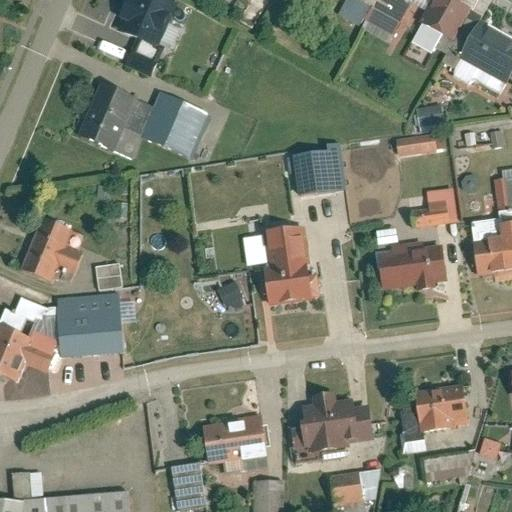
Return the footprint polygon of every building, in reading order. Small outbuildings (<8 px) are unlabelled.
[(142,38),(130,66),(159,78),(171,49),(166,47),(184,5),(173,0),(136,0),(123,30),(142,38)] [(351,10),(345,20),(359,28),(365,18),(369,20),(380,0),(350,0),(346,7),(351,10)] [(383,0),(368,28),(395,43),(416,4),(431,13),(409,53),(423,61),(428,50),(437,55),(440,49),(451,55),(481,0),(383,0)] [(479,11),(448,64),(461,71),(457,77),(477,89),(482,81),(507,96),(511,88),(511,34),(491,22),(492,19),(479,11)] [(354,71),(348,81),(361,89),(367,78),(354,71)] [(108,83),(83,140),(139,165),(150,139),(196,160),(216,114),(167,92),(160,107),(108,83)] [(421,109),(424,130),(449,126),(446,105),(421,109)] [(507,147),(505,131),(494,132),(496,148),(507,147)] [(401,141),(403,156),(451,150),(448,134),(401,141)] [(337,153),(293,159),(295,173),(303,172),(307,198),(355,191),(348,144),(336,146),(337,153)] [(505,219),(476,223),(483,277),(497,275),(498,282),(511,280),(511,169),(506,171),(507,179),(500,180),(505,219)] [(102,184),(101,200),(116,201),(117,185),(102,184)] [(418,212),(420,229),(465,223),(460,190),(433,193),(435,209),(418,212)] [(121,202),(121,220),(132,219),(132,202),(121,202)] [(250,217),(252,229),(264,228),(262,215),(250,217)] [(266,235),(278,307),(324,299),(312,229),(303,230),(300,216),(269,221),(271,234),(266,235)] [(49,218),(27,273),(59,286),(66,270),(79,276),(88,255),(74,249),(81,231),(49,218)] [(186,228),(188,243),(201,241),(199,226),(186,228)] [(385,250),(378,251),(385,292),(424,285),(425,294),(445,291),(444,285),(455,283),(449,246),(418,251),(417,242),(406,244),(403,228),(382,231),(385,250)] [(249,268),(269,265),(264,236),(244,240),(249,268)] [(99,267),(102,291),(128,288),(125,263),(99,267)] [(239,282),(223,290),(232,307),(236,305),(239,309),(247,305),(244,301),(248,299),(239,282)] [(10,309),(0,337),(0,374),(27,384),(34,366),(65,377),(71,360),(129,355),(123,295),(62,301),(63,307),(55,309),(27,298),(22,313),(10,309)] [(425,408),(402,412),(409,456),(433,452),(430,436),(463,431),(462,425),(475,423),(468,383),(422,391),(425,408)] [(322,405),(307,407),(313,448),(318,447),(319,456),(328,455),(329,463),(356,459),(354,451),(357,450),(356,445),(384,441),(379,406),(364,408),(363,400),(346,403),(344,394),(321,397),(322,405)] [(225,425),(209,428),(216,466),(230,464),(232,478),(279,470),(269,413),(244,417),(243,409),(223,413),(225,425)] [(482,460),(501,466),(507,446),(488,440),(482,460)] [(469,452),(424,459),(428,482),(472,475),(469,452)] [(215,507),(209,465),(178,469),(184,511),(215,507)] [(386,469),(335,477),(340,511),(371,511),(370,502),(381,500),(386,469)] [(45,497),(43,474),(15,475),(16,499),(45,497)] [(285,511),(287,483),(260,482),(258,511),(285,511)] [(0,511),(135,511),(134,494),(36,506),(0,502),(0,511)]
